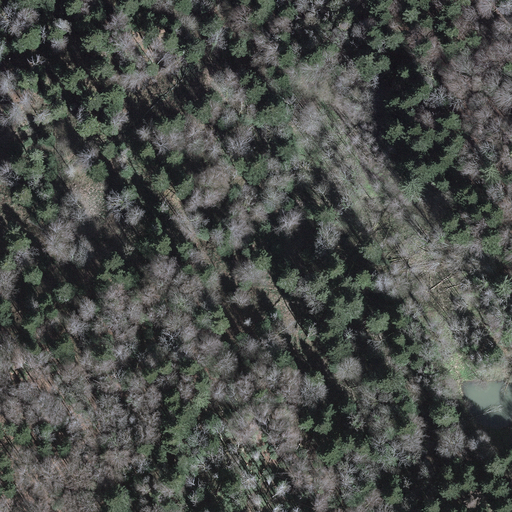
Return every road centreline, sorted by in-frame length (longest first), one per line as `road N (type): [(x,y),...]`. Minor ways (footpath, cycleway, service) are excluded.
road 1 (track): [(23,0),(55,88),(71,329),(131,511)]
road 2 (track): [(326,0),(352,126),(368,164),(475,305)]
